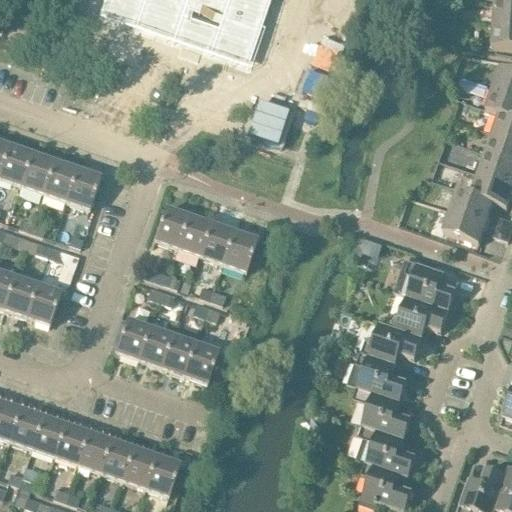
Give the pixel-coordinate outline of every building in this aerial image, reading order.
[(104,0),(97,22),(250,74),(265,32),(261,31),(271,0),(104,0)] [(511,10),(511,0),(494,0),(494,9),(511,10)] [(511,31),(511,10),(494,9),(492,30),(511,31)] [(464,51),(467,29),(452,27),(450,50),(464,51)] [(511,53),(511,31),(492,30),(490,52),(511,53)] [(511,100),(511,76),(500,72),(492,93),(511,100)] [(511,123),(511,100),(492,93),(484,115),(498,120),(511,123)] [(511,147),(511,123),(498,120),(491,140),(511,147)] [(511,169),(511,147),(491,140),(484,160),(511,169)] [(0,177),(9,151),(0,148),(0,177)] [(0,186),(20,193),(32,159),(9,151),(0,177),(0,186)] [(42,201),(54,167),(32,159),(20,193),(42,201)] [(511,191),(511,169),(484,160),(477,180),(511,191)] [(65,209),(76,175),(54,167),(42,201),(65,209)] [(88,217),(100,183),(76,175),(65,209),(88,217)] [(505,214),(511,194),(511,191),(477,180),(470,199),(492,209),(505,214)] [(485,229),(492,209),(470,199),(456,195),(449,216),(485,229)] [(176,255),(188,222),(164,213),(153,247),(176,255)] [(478,250),(485,229),(449,216),(441,237),(478,250)] [(200,263),(211,230),(188,222),(176,255),(200,263)] [(510,237),(511,231),(511,227),(498,222),(494,232),(510,237)] [(30,238),(33,228),(21,224),(18,234),(30,238)] [(45,232),(33,228),(30,238),(41,242),(45,232)] [(222,271),(234,238),(211,230),(200,263),(222,271)] [(506,247),(510,237),(494,232),(491,241),(506,247)] [(12,252),(16,242),(4,238),(1,248),(12,252)] [(245,279),(257,245),(234,238),(222,271),(245,279)] [(83,246),(71,242),(67,251),(80,255),(83,246)] [(46,264),(50,253),(38,249),(34,260),(46,264)] [(58,268),(61,258),(50,253),(46,264),(58,268)] [(455,296),(440,291),(444,279),(408,267),(404,280),(411,282),(404,302),(447,317),(455,296)] [(164,291),(167,281),(144,273),(140,283),(164,291)] [(0,315),(2,316),(14,283),(0,277),(0,315)] [(176,295),(180,285),(167,281),(164,291),(176,295)] [(25,324),(37,291),(14,283),(2,316),(25,324)] [(183,286),(180,296),(187,299),(191,289),(183,286)] [(48,332),(60,299),(37,291),(25,324),(48,332)] [(210,307),(213,297),(201,293),(198,303),(210,307)] [(158,309),(162,299),(149,295),(146,305),(158,309)] [(222,311),(226,301),(213,297),(210,307),(222,311)] [(170,313),(174,303),(162,299),(158,309),(170,313)] [(440,337),(447,317),(404,302),(397,322),(390,320),(386,331),(421,343),(425,332),(440,337)] [(204,325),(207,315),(195,310),(191,321),(204,325)] [(216,329),(219,319),(207,315),(204,325),(216,329)] [(138,367),(150,333),(126,325),(114,359),(138,367)] [(421,343),(386,331),(378,328),(371,349),(363,346),(359,358),(394,370),(398,359),(414,364),(421,343)] [(161,375),(173,341),(150,333),(138,367),(161,375)] [(184,383),(195,349),(173,341),(161,375),(184,383)] [(207,391),(218,357),(195,349),(184,383),(207,391)] [(355,370),(348,390),(356,392),(399,407),(406,386),(390,381),(394,370),(359,358),(355,370)] [(411,424),(395,419),(399,407),(356,392),(352,405),(367,410),(360,430),(403,445),(411,424)] [(511,392),(501,421),(511,424),(511,392)] [(0,445),(8,449),(20,415),(0,407),(0,445)] [(31,457),(43,423),(20,415),(8,449),(31,457)] [(54,465),(65,431),(43,423),(31,457),(54,465)] [(415,461),(399,456),(403,445),(360,430),(356,442),(362,445),(355,465),(364,468),(399,480),(407,483),(415,461)] [(76,472),(88,438),(65,431),(54,465),(76,472)] [(99,480),(111,446),(88,438),(76,472),(99,480)] [(121,488),(133,454),(111,446),(99,480),(121,488)] [(144,496),(156,462),(133,454),(121,488),(144,496)] [(168,504),(179,470),(156,462),(144,496),(168,504)] [(11,476),(7,486),(20,490),(23,480),(26,472),(14,468),(11,476)] [(405,511),(411,496),(396,491),(399,480),(364,468),(361,480),(368,482),(359,510),(363,511),(375,511),(377,509),(386,511),(405,511)] [(511,511),(511,473),(507,472),(505,480),(506,480),(495,511),(511,511)] [(495,511),(506,480),(505,480),(485,473),(479,488),(468,484),(458,511),(495,511)] [(32,494),(35,484),(23,480),(20,490),(32,494)] [(65,506),(68,495),(56,491),(53,501),(65,506)] [(77,510),(81,500),(68,495),(65,506),(77,510)] [(25,511),(37,511),(40,506),(28,501),(24,511),(25,511)]
